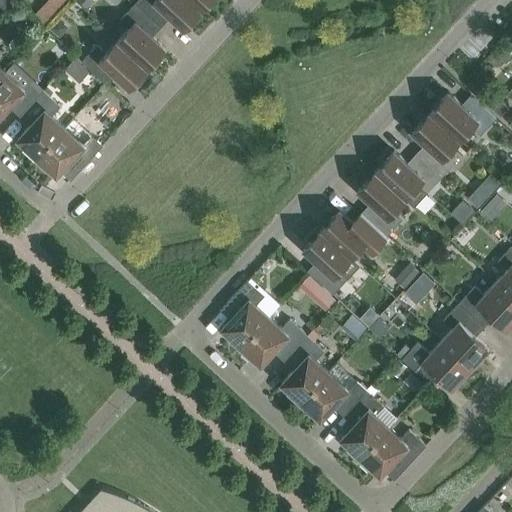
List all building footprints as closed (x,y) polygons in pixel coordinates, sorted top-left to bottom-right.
[(11,0),(0,0),(0,6),(3,9),(11,0)] [(137,0),(135,2),(157,22),(166,13),(183,28),(201,8),(192,0),(137,0)] [(192,0),(201,8),(209,0),(192,0)] [(148,32),(157,22),(135,2),(108,31),(117,39),(147,67),(165,47),(148,32)] [(44,3),(34,13),(44,23),(54,14),(44,3)] [(58,18),(49,28),(59,37),(68,27),(58,18)] [(511,54),(511,34),(495,52),(505,62),(511,54)] [(147,67),(117,39),(105,52),(96,44),(81,61),(103,81),(112,71),(129,87),(147,67)] [(79,82),(89,71),(74,57),(64,68),(79,82)] [(0,114),(12,102),(22,111),(39,93),(29,83),(24,88),(5,70),(0,75),(0,114)] [(467,83),(465,85),(475,94),(476,93),(488,79),(478,71),(467,83)] [(22,148),(34,159),(64,126),(52,114),(60,105),(42,89),(39,93),(22,111),(32,121),(17,137),(25,145),(22,148)] [(430,111),(459,138),(471,126),(480,134),(495,117),(473,97),(464,107),(448,91),(430,111)] [(492,109),(500,116),(508,107),(501,99),(492,109)] [(428,146),(419,156),(441,176),(457,159),(448,151),(459,138),(430,111),(411,131),(428,146)] [(77,137),(64,126),(34,159),(45,170),(48,166),(56,174),(72,157),(82,166),(102,144),(85,129),(77,137)] [(441,176),(419,156),(410,165),(393,150),(375,169),(405,197),(415,206),(427,193),(426,192),(441,176)] [(374,205),(365,214),(387,235),(402,218),(393,210),(405,197),(375,169),(357,189),(374,205)] [(476,187),(467,198),(477,207),(486,196),(476,187)] [(488,201),(480,209),(490,219),(498,211),(488,201)] [(339,209),(321,228),(351,256),(362,243),(371,251),(387,235),(365,214),(356,224),(339,209)] [(351,256),(321,228),(303,248),(319,263),(310,273),(332,293),(360,264),(351,256)] [(495,280),(511,296),(511,244),(498,260),(507,268),(495,280)] [(400,272),(409,280),(419,270),(410,262),(400,272)] [(309,274),(299,284),(307,292),(312,297),(322,286),(310,274),(309,274)] [(247,279),(226,301),(236,310),(221,327),(229,334),(226,337),(238,348),(268,315),(256,303),(264,294),(247,279)] [(511,321),(511,296),(495,280),(483,293),(474,285),(459,302),(481,322),(490,312),(506,328),(511,321)] [(397,298),(406,306),(411,301),(411,293),(405,289),(397,298)] [(440,339),(470,367),(489,347),(472,332),(481,322),(459,302),(443,318),(452,326),(440,339)] [(268,315),(238,348),(249,359),(252,356),(260,363),(276,346),(286,356),(306,334),(289,318),(281,327),(268,315)] [(312,328),(306,334),(314,340),(319,334),(312,328)] [(306,334),(286,356),(296,365),(281,382),(289,389),(286,393),(297,403),(328,370),(315,359),(324,350),(314,340),(306,334)] [(452,386),(470,367),(440,339),(429,352),(420,343),(405,360),(427,380),(435,371),(452,386)] [(397,353),(402,357),(410,348),(405,343),(397,353)] [(398,358),(389,368),(397,376),(407,366),(398,358)] [(328,370),(297,403),(309,414),(312,411),(320,418),(336,402),(346,411),(366,389),(355,379),(347,388),(328,370)] [(366,389),(346,411),(356,421),(340,437),(348,445),(345,448),(357,459),(388,426),(375,414),(383,405),(366,389)] [(372,466),(380,474),(395,457),(405,466),(425,444),(408,429),(400,437),(388,426),(357,459),(369,469),(372,466)] [(101,488),(77,511),(154,511),(153,511),(146,507),(140,503),(133,499),(126,496),(119,493),(111,491),(104,489),(101,488)]
